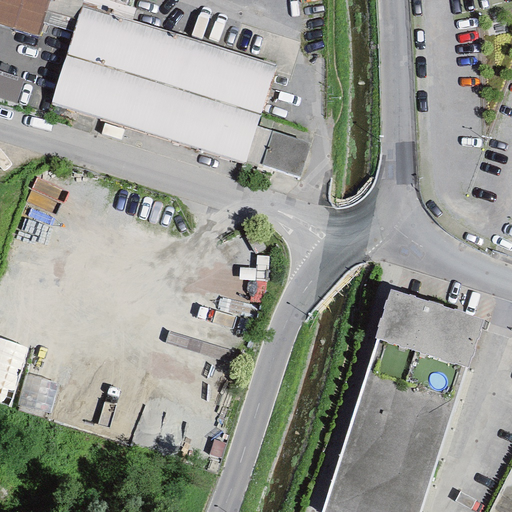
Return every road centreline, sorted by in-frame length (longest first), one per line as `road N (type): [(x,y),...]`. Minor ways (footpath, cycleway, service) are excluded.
road 1 (unclassified): [(340,249),(306,224),(0,124)]
road 2 (tertiary): [(340,249),(286,323),(221,511)]
road 3 (tertiary): [(388,0),(398,154),(388,204)]
road 4 (unclassified): [(511,282),(388,204)]
